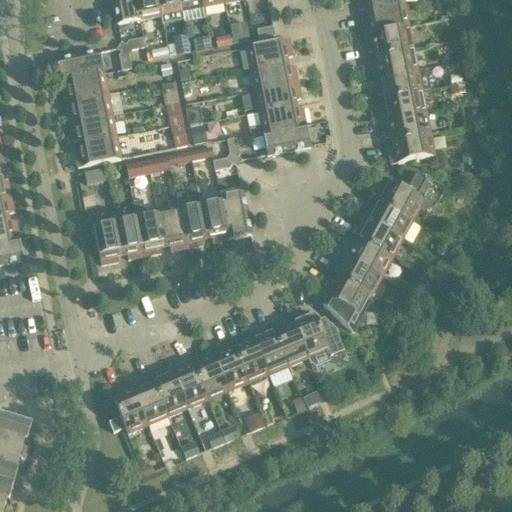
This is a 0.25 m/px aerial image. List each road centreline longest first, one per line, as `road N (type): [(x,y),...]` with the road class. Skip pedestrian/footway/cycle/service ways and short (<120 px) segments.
road 1 (residential): [(77,359),(288,273),(348,159),(312,0)]
road 2 (residential): [(77,359),(14,9)]
